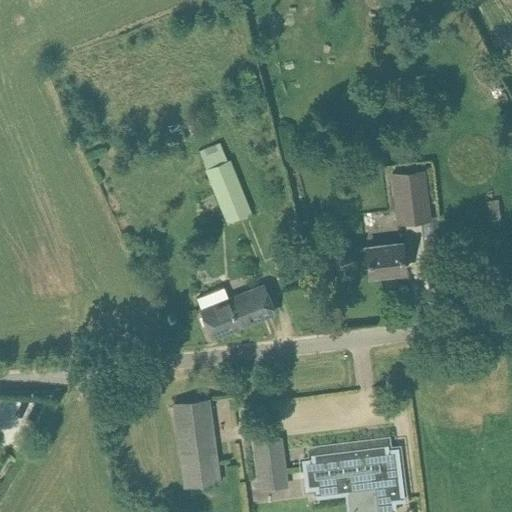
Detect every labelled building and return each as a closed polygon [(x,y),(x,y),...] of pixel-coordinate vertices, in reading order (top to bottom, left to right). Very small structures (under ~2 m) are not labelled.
[(221,148),(201,156),(227,221),(250,212),(228,159),(226,160),(221,148)] [(392,173),(398,223),(430,219),(424,169),(392,173)] [(498,200),(486,202),(488,221),(500,220),(498,200)] [(369,275),(405,271),(401,243),(365,246),(369,275)] [(212,336),(273,312),(262,285),(228,299),(223,286),(197,297),(212,336)] [(184,485),(218,481),(207,399),(174,404),(184,485)] [(260,489),(284,486),(279,438),(255,440),(260,489)] [(373,489),(375,511),(394,511),(393,501),(402,500),(402,501),(404,501),(397,448),(387,449),(387,445),(376,446),(377,450),(369,451),(368,447),(311,454),(312,458),(302,460),(306,489),(315,488),(316,497),(318,497),(317,496),(373,489)]
